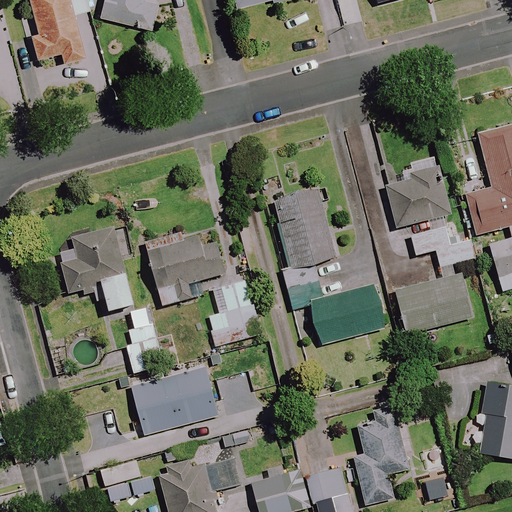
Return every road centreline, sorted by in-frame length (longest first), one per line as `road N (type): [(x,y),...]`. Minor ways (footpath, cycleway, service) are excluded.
road 1 (residential): [(0,169),(511,34)]
road 2 (residential): [(61,511),(0,275)]
